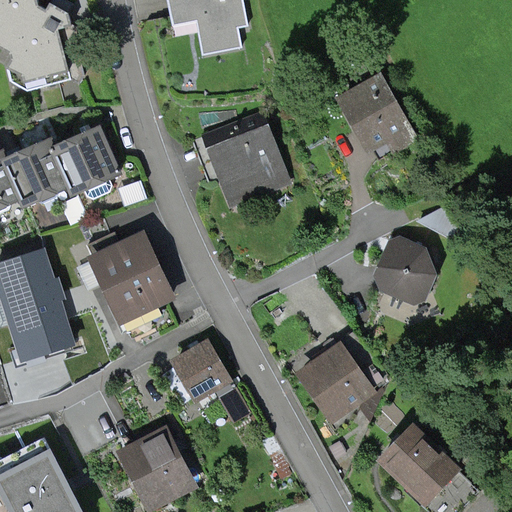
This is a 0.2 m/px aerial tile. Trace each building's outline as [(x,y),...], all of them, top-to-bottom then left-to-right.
[(0,0),(0,46),(11,53),(20,93),(71,80),(79,84),(85,76),(75,39),(80,30),(71,24),(68,13),(71,8),(74,4),(65,0),(53,0),(47,10),(39,5),(37,0),(0,0)] [(168,0),(174,26),(196,21),(203,54),(241,46),(237,28),(247,26),(241,0),(168,0)] [(337,63),(352,88),(371,78),(356,52),(337,63)] [(380,78),(343,99),(371,147),(407,125),(380,78)] [(219,175),(232,207),(289,184),(262,115),(204,137),(219,175)] [(71,186),(75,194),(84,190),(88,197),(94,200),(110,193),(113,186),(110,179),(119,174),(99,129),(88,134),(54,148),(71,186)] [(22,198),(26,205),(37,201),(44,203),(58,197),(59,191),(71,186),(54,148),(50,140),(22,153),(6,160),(22,198)] [(0,212),(9,208),(11,202),(22,198),(6,160),(2,152),(0,152),(0,212)] [(442,208),(419,220),(451,237),(461,218),(442,208)] [(94,259),(121,246),(114,232),(87,245),(94,259)] [(94,259),(132,339),(156,328),(146,309),(172,297),(155,263),(143,236),(121,246),(94,259)] [(401,236),(388,240),(374,275),(381,290),(412,304),(428,299),(437,273),(428,248),(401,236)] [(0,266),(0,283),(24,359),(68,345),(74,344),(60,300),(63,299),(57,281),(53,282),(44,253),(0,266)] [(355,329),(340,340),(374,387),(389,376),(355,329)] [(229,379),(208,344),(197,350),(176,362),(197,398),(219,385),(229,379)] [(340,350),(306,376),(334,415),(369,391),(340,350)] [(231,378),(229,379),(219,385),(236,413),(231,416),(234,421),(251,411),(231,378)] [(400,442),(382,460),(425,502),(457,470),(414,428),(400,442)] [(136,470),(153,503),(190,484),(167,440),(165,435),(122,457),(131,473),(136,470)] [(0,511),(82,511),(68,485),(45,439),(0,461),(0,511)]
